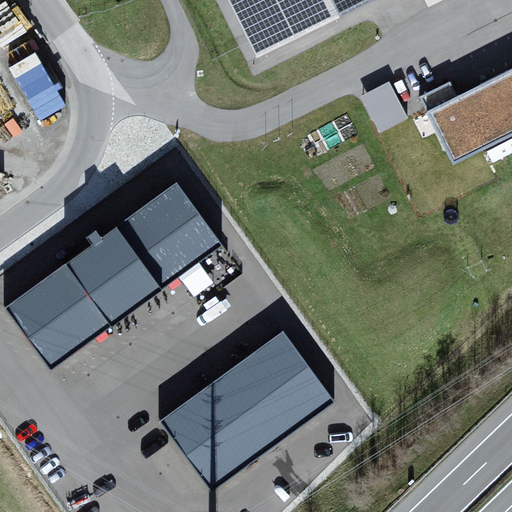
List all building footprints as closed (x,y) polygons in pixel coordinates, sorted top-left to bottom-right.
[(220,0),(254,71),(379,0),(220,0)] [(41,115),(67,99),(35,47),(9,62),(41,115)] [(511,74),(425,114),(460,162),(511,136),(511,74)] [(379,126),(408,113),(390,75),(361,88),(379,126)] [(171,192),(4,316),(62,368),(215,250),(171,192)] [(288,336),(159,425),(216,497),(333,407),(288,336)]
